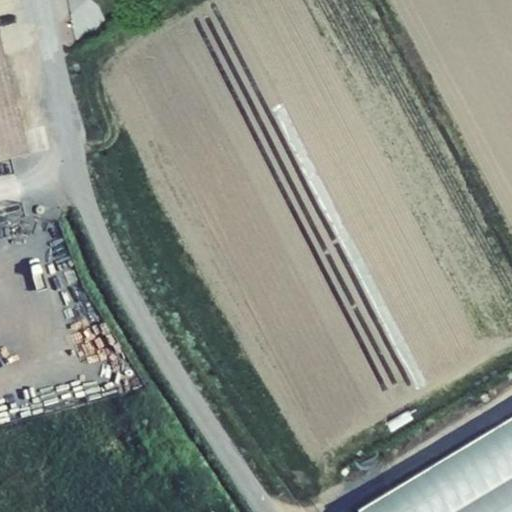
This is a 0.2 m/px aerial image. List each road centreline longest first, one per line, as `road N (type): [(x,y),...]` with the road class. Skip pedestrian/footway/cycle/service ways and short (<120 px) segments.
road 1 (track): [(73,154),(101,242),(132,303),(268,511)]
road 2 (residential): [(41,0),(73,154)]
